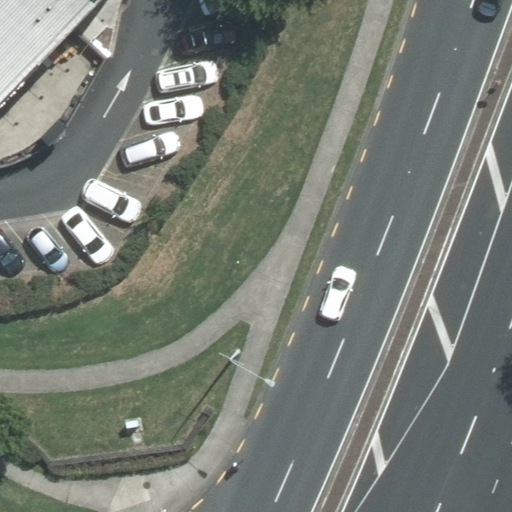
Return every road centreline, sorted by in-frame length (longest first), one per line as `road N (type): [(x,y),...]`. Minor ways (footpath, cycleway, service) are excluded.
road 1 (primary): [(251,511),(439,0)]
road 2 (primary): [(491,350),(413,511)]
road 3 (primary): [(491,350),(496,511)]
